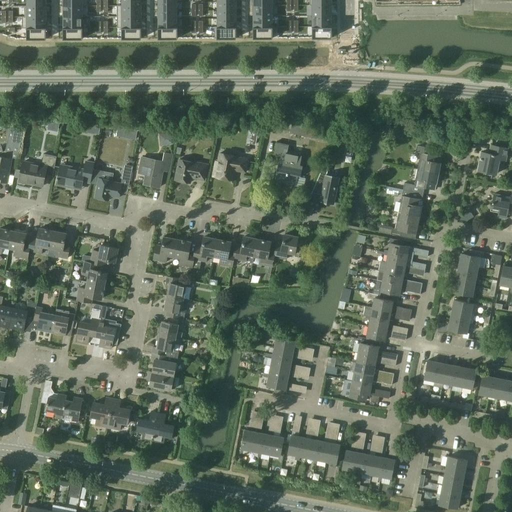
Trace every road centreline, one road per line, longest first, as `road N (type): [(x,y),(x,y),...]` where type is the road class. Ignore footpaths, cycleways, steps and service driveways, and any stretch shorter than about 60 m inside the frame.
road 1 (tertiary): [(0,81),(348,82)]
road 2 (tertiary): [(313,511),(16,451)]
road 3 (residential): [(136,226),(141,204),(207,216),(213,206),(311,223)]
road 4 (residential): [(130,373),(141,311),(129,266),(136,226)]
road 5 (tertiary): [(348,82),(491,93)]
road 6 (residential): [(0,204),(136,226)]
road 7 (residential): [(417,344),(442,225),(452,226)]
